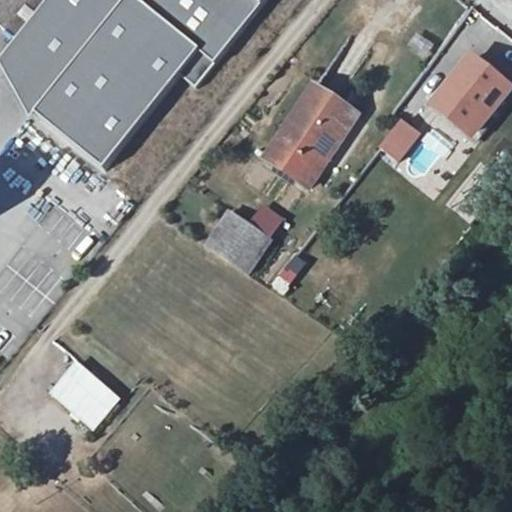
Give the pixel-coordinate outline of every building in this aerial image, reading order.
[(200,89),(268,0),(0,0),(0,27),(21,44),(2,68),(13,96),(111,172),(184,77),(200,89)] [(475,140),(511,92),(511,90),(474,60),(436,109),(475,140)] [(267,161),(310,191),(360,118),(316,89),(267,161)] [(402,163),(420,131),(397,118),(379,150),(402,163)] [(251,276),(273,244),(231,215),(209,247),(251,276)] [(292,285),(307,265),(298,258),(283,278),(292,285)] [(46,396),(94,433),(121,397),(73,361),(46,396)]
